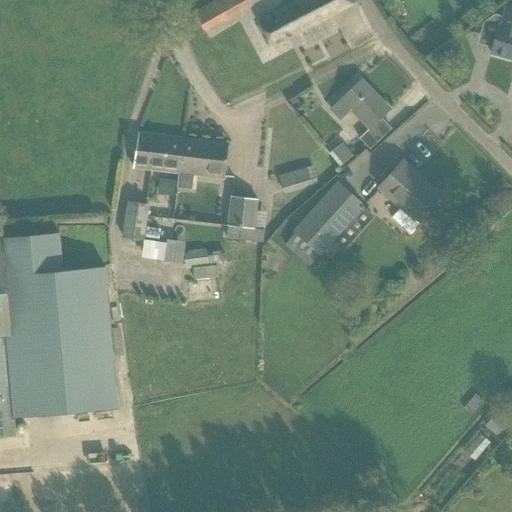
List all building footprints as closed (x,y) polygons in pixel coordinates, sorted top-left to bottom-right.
[(246,0),(217,0),(194,14),(203,31),(249,4),(247,0),(246,0)] [(301,0),(260,22),(272,46),(353,3),(350,0),(301,0)] [(491,54),(511,59),(511,12),(509,12),(500,26),(499,26),(491,54)] [(331,110),(340,119),(350,109),(369,129),(375,124),(389,110),(361,81),(331,110)] [(134,168),(223,178),(227,145),(138,134),(134,168)] [(342,145),(334,152),(342,162),(350,155),(342,145)] [(400,208),(390,219),(408,235),(418,224),(414,220),(437,193),(423,181),(421,184),(414,178),(416,175),(403,163),(389,178),(379,189),(400,208)] [(311,186),(309,175),(308,175),(306,168),(278,176),(283,194),(311,186)] [(283,245),(307,267),(319,255),(320,255),(363,207),(338,184),(296,231),(283,245)] [(228,226),(227,238),(263,243),(264,231),(253,229),(257,200),(231,197),(228,224),(228,226)] [(122,237),(143,240),(148,206),(128,203),(122,237)] [(0,438),(15,437),(13,418),(117,409),(105,267),(62,271),(59,233),(0,238),(0,438)] [(140,258),(162,262),(163,257),(179,260),(182,247),(144,240),(140,258)] [(206,254),(186,257),(188,270),(208,268),(206,254)] [(496,413),(485,426),(495,434),(506,421),(496,413)]
